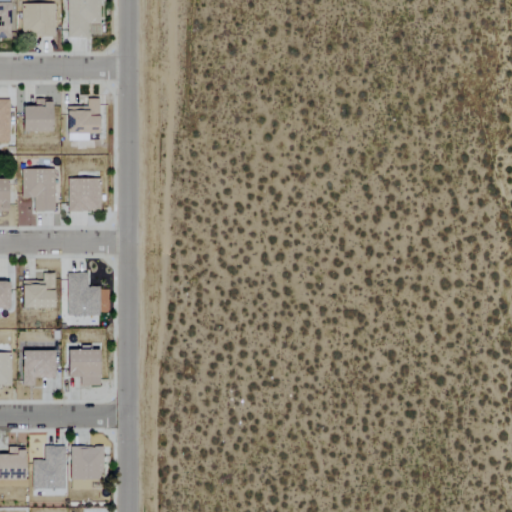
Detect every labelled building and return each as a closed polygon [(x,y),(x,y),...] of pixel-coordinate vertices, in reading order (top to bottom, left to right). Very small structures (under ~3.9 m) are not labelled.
[(7,0),(0,0),(0,38),(9,39),(7,0)] [(98,25),(97,0),(64,0),(66,38),(86,38),(86,26),(98,25)] [(52,36),(52,4),(19,4),(19,37),(52,36)] [(0,143),(7,144),(8,100),(0,100),(0,143)] [(19,107),(18,131),(48,132),(48,100),(32,100),(32,107),(19,107)] [(85,107),(63,107),(64,135),(97,134),(96,100),(85,100),(85,107)] [(52,169),(20,170),(20,201),(32,200),(32,212),(53,212),(52,169)] [(65,179),(66,212),(98,212),(98,179),(65,179)] [(52,274),(40,274),(40,282),(20,281),(19,309),(51,309),(52,274)] [(65,317),(97,316),(97,287),(86,288),(86,274),(64,274),(65,317)] [(64,378),(78,378),(78,387),(96,387),(96,350),(63,351),(64,378)] [(20,352),(20,387),(32,387),(32,379),(53,379),(52,352),(20,352)] [(0,386),(9,386),(9,353),(0,353),(0,386)] [(30,461),(30,490),(62,490),(63,448),(42,447),(41,461),(30,461)] [(69,447),(68,490),(89,491),(89,482),(100,482),(101,448),(69,447)] [(0,455),(0,480),(22,481),(22,448),(5,448),(5,455),(0,455)]
